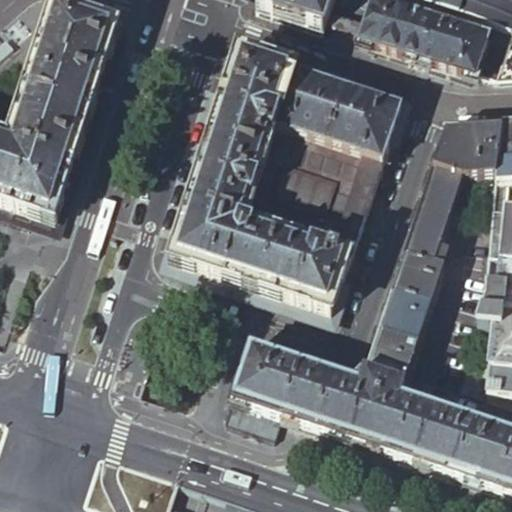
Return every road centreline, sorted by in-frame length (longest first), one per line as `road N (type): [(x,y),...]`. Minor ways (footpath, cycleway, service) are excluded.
road 1 (residential): [(126,291),(353,364),(440,100)]
road 2 (tertiary): [(163,14),(32,407)]
road 3 (residential): [(126,291),(207,25)]
road 4 (primary): [(329,511),(83,425)]
road 5 (residential): [(207,25),(440,100)]
road 6 (primary): [(212,511),(0,438)]
road 7 (primary): [(0,461),(147,511)]
road 8 (residential): [(83,425),(126,291)]
